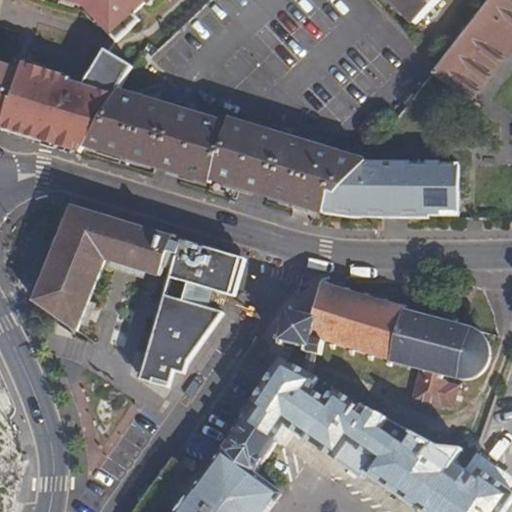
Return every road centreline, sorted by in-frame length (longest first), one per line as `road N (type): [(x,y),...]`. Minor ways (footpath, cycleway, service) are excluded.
road 1 (tertiary): [(300,252),(42,177),(0,186)]
road 2 (residential): [(123,511),(293,267)]
road 3 (tertiary): [(300,252),(511,263)]
road 4 (tertiary): [(0,319),(46,418),(56,458),(49,511)]
